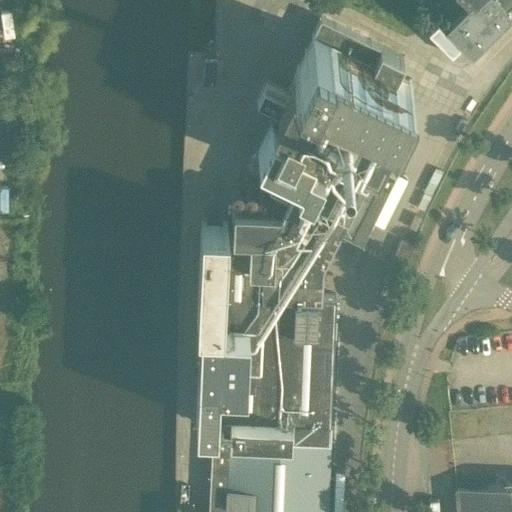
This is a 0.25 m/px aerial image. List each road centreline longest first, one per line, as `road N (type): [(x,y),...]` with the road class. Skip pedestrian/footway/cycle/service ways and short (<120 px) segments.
road 1 (tertiary): [(467,211),(446,237),(400,367),(398,411)]
road 2 (tertiary): [(398,411),(419,357),(466,282)]
